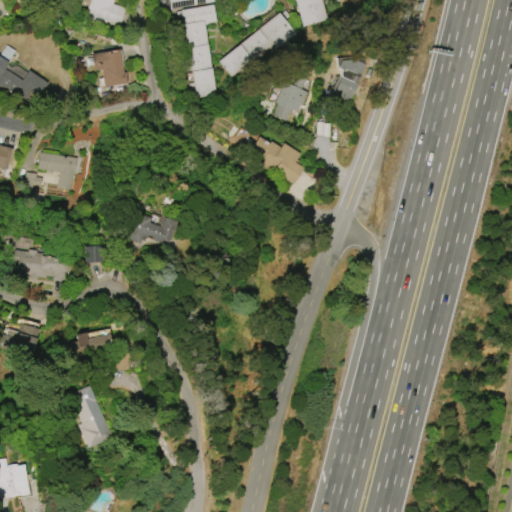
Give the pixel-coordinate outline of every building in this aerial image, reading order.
[(83,19),(89,0),(112,0),(111,4),(124,8),(118,26),(106,22),(104,26),(83,19)] [(168,0),(217,0),(218,1),(170,9),(168,0)] [(293,0),(320,0),(326,19),(302,27),(293,0)] [(179,11),(211,5),(214,22),(202,24),(215,95),(195,98),(179,11)] [(276,12),(295,33),(272,53),(266,46),(230,78),(216,62),(237,43),(238,45),(276,12)] [(127,83),(104,87),(101,70),(93,71),(92,65),(86,66),(85,59),(90,58),(89,54),(118,49),(122,72),(125,72),(127,83)] [(0,86),(29,108),(44,88),(0,55),(0,86)] [(274,102),(283,82),(291,85),(296,74),(305,78),(300,89),(306,92),(300,105),(299,104),(296,112),(290,110),(285,121),(272,115),(277,103),(274,102)] [(338,76),(354,83),(346,102),(340,100),(338,106),(323,100),(328,87),(332,88),(338,76)] [(282,143),(299,154),(293,162),(302,167),(291,184),(259,164),(263,157),(249,149),(257,137),(267,144),(269,141),(279,147),(282,143)] [(6,169),(0,167),(0,145),(10,148),(6,169)] [(71,190),(56,188),(58,172),(52,171),(51,173),(45,172),(45,170),(36,169),(38,152),(75,157),(71,190)] [(22,187),(24,172),(35,174),(35,177),(41,178),(40,186),(34,185),(33,189),(22,187)] [(135,213),(149,217),(147,222),(158,226),(162,217),(175,222),(167,245),(142,236),(139,244),(126,239),(135,213)] [(84,262),(84,247),(100,246),(101,262),(84,262)] [(12,253),(12,278),(53,279),(53,281),(68,282),(69,254),(12,253)] [(40,325),(21,319),(17,332),(4,328),(0,341),(0,347),(31,357),(40,325)] [(75,342),(65,343),(66,356),(110,351),(107,329),(74,333),(75,342)] [(111,437),(88,447),(78,425),(81,423),(74,406),(78,404),(72,392),(88,385),(111,437)] [(25,464),(4,466),(3,459),(0,459),(0,498),(28,496),(25,464)]
